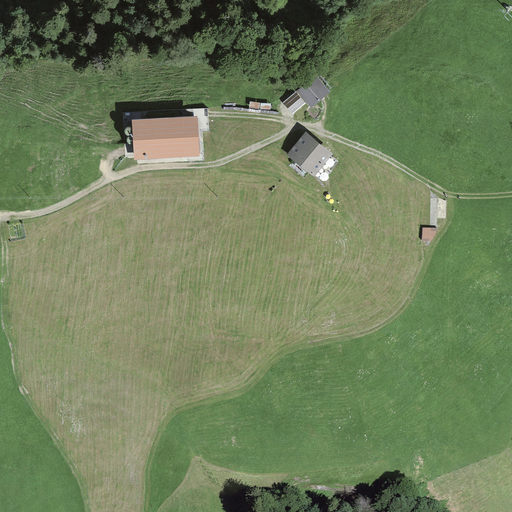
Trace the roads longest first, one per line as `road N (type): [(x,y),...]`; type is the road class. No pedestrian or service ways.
road 1 (track): [(451,195),(450,220),(398,313),(371,329),(288,350),(243,388),(170,413),(148,470),(146,511)]
road 2 (track): [(0,216),(41,212),(148,166),(211,164),(299,124)]
road 3 (track): [(87,511),(78,475),(17,373),(0,219)]
road 4 (track): [(299,124),(374,152),(451,195),(511,194)]
